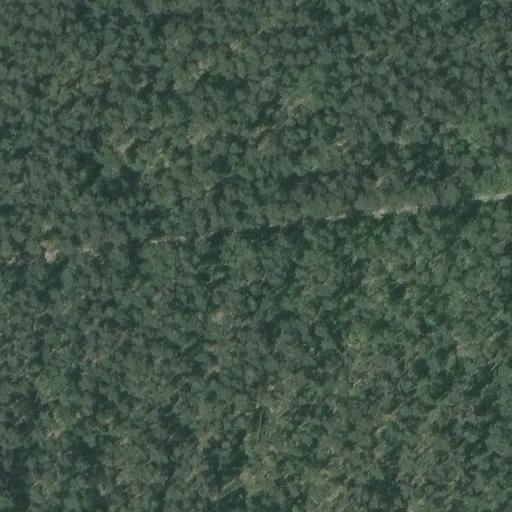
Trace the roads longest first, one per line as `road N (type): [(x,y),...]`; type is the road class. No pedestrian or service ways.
road 1 (track): [(511,198),(90,262)]
road 2 (track): [(51,511),(90,262)]
